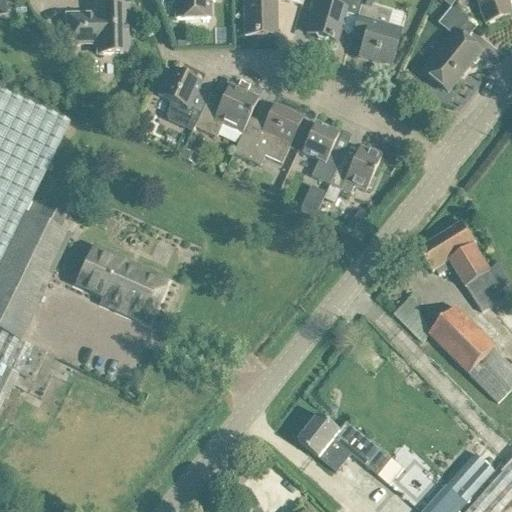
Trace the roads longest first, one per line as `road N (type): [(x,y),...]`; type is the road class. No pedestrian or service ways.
road 1 (unclassified): [(165,511),(446,167)]
road 2 (residential): [(362,113),(309,64),(235,63)]
road 3 (residential): [(362,113),(235,63)]
